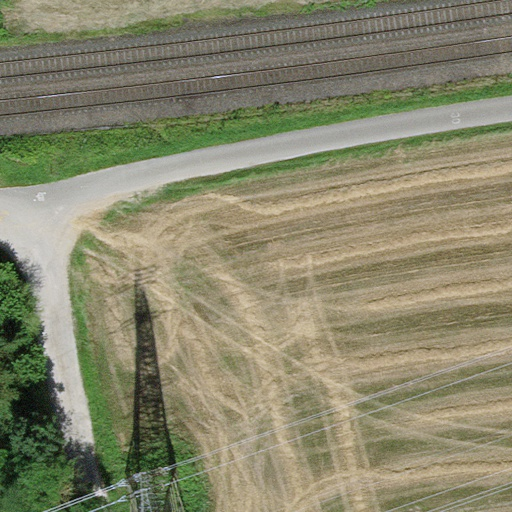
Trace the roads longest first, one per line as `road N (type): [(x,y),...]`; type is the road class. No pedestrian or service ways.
road 1 (unclassified): [(0,202),(40,202),(213,159),(511,114)]
road 2 (track): [(40,202),(60,358),(98,511)]
